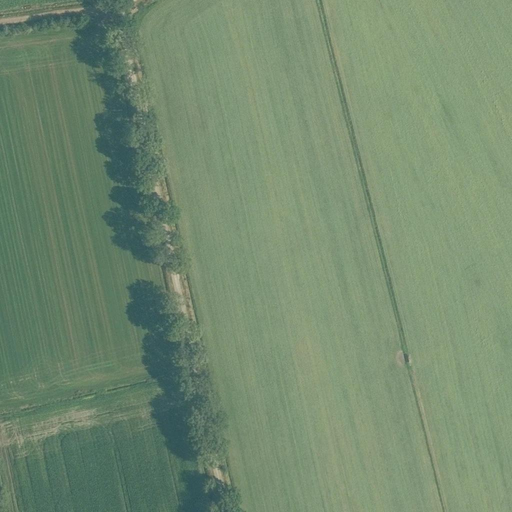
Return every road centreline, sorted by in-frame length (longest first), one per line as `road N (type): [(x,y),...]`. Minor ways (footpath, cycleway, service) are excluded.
road 1 (unclassified): [(115,7),(224,511)]
road 2 (track): [(0,25),(115,7),(113,0)]
